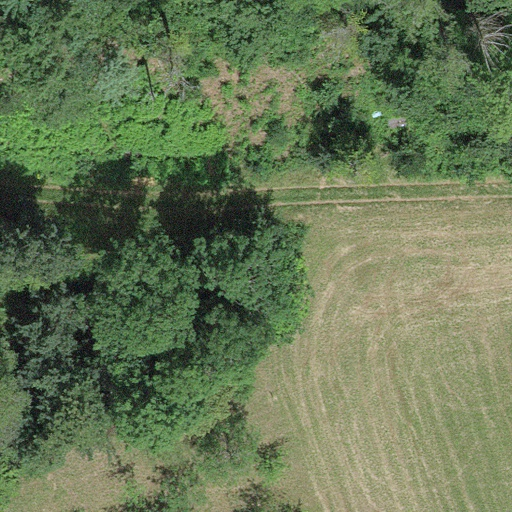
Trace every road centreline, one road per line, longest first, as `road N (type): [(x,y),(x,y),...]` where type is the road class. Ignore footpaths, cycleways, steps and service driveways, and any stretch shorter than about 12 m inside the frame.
road 1 (track): [(511,187),(211,196),(0,183)]
road 2 (track): [(0,305),(211,196)]
